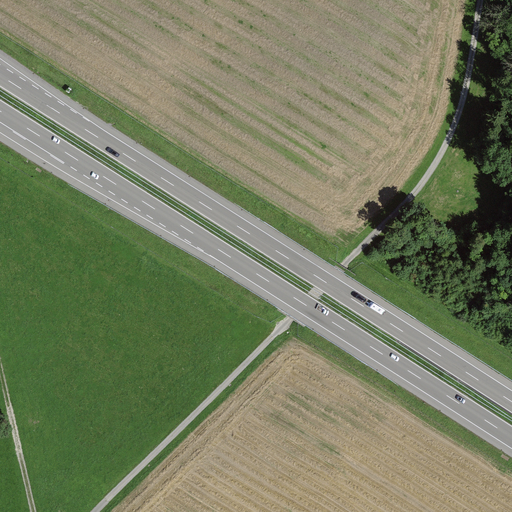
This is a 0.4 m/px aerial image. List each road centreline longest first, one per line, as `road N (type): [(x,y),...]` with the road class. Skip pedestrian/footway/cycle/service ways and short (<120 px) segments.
road 1 (motorway): [(0,111),(511,438)]
road 2 (motorway): [(511,401),(0,74)]
road 3 (track): [(98,511),(410,200)]
road 4 (track): [(481,0),(462,106),(441,160),(410,200)]
road 5 (track): [(36,511),(0,361)]
